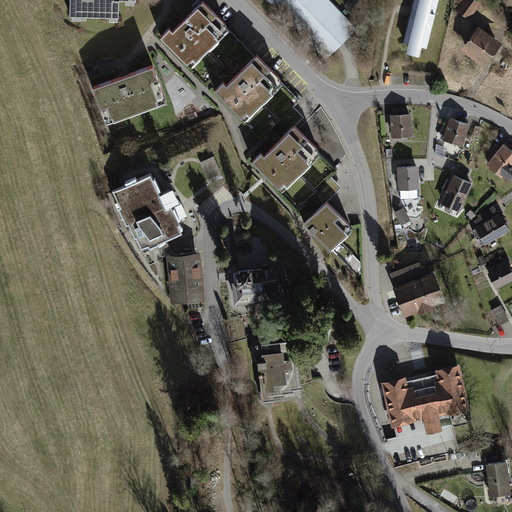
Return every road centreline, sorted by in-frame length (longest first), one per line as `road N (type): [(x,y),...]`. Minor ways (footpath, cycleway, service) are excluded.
road 1 (residential): [(227,374),(208,232),(215,214),(235,205),(283,232),(380,341)]
road 2 (residential): [(380,341),(344,110)]
road 3 (tertiary): [(380,341),(360,364),(357,396),(404,511)]
road 4 (residential): [(511,130),(459,103),(401,94),(368,97),(344,110)]
road 5 (residential): [(344,110),(231,0)]
road 6 (track): [(235,511),(227,374)]
road 7 (tertiary): [(511,344),(380,341)]
